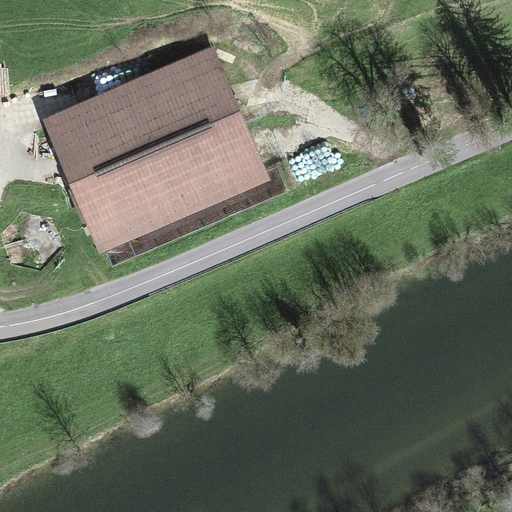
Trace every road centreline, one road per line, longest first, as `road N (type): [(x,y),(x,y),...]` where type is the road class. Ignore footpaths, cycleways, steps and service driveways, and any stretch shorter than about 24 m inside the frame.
road 1 (secondary): [(511,124),(112,293),(0,324)]
road 2 (track): [(392,0),(376,29),(279,66),(262,90)]
road 3 (track): [(315,207),(262,90)]
